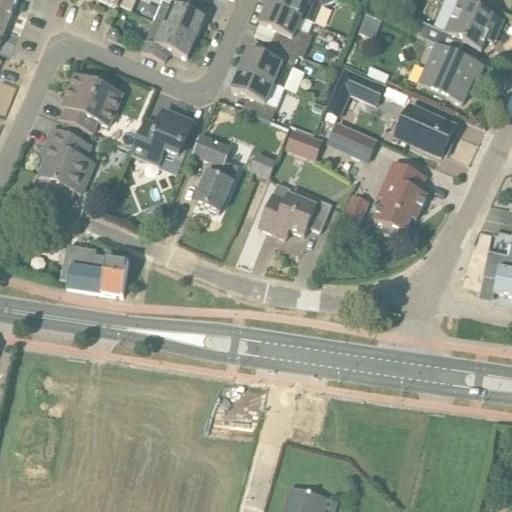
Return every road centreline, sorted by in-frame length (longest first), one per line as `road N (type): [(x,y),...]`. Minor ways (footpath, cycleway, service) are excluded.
road 1 (residential): [(0,177),(61,47),(186,93),(200,91),(212,82),(246,0)]
road 2 (residential): [(429,283),(361,300),(294,298),(242,286),(88,223)]
road 3 (secondary): [(290,355),(0,308)]
road 4 (unclassified): [(251,511),(290,355)]
road 5 (residential): [(429,283),(499,153)]
road 6 (secondary): [(409,372),(290,355)]
